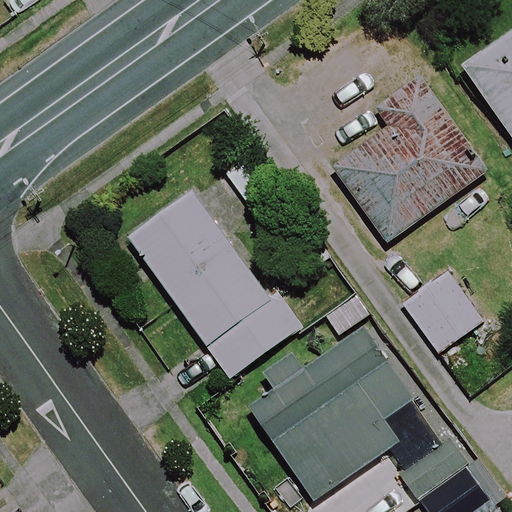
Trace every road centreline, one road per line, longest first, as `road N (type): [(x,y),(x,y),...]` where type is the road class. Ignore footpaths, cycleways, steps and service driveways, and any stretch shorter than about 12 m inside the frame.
road 1 (tertiary): [(210,0),(0,150)]
road 2 (residential): [(146,511),(0,307)]
